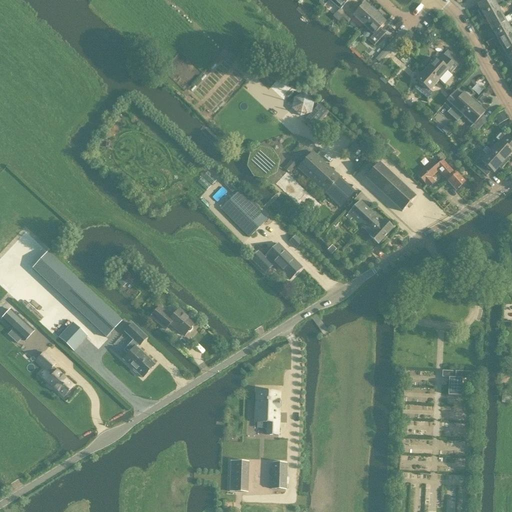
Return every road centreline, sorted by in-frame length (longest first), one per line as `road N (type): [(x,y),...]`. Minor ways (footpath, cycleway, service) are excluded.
road 1 (tertiary): [(0,506),(511,183)]
road 2 (track): [(164,0),(327,155)]
road 3 (track): [(332,511),(338,375),(311,311)]
road 4 (residential): [(511,111),(440,0)]
